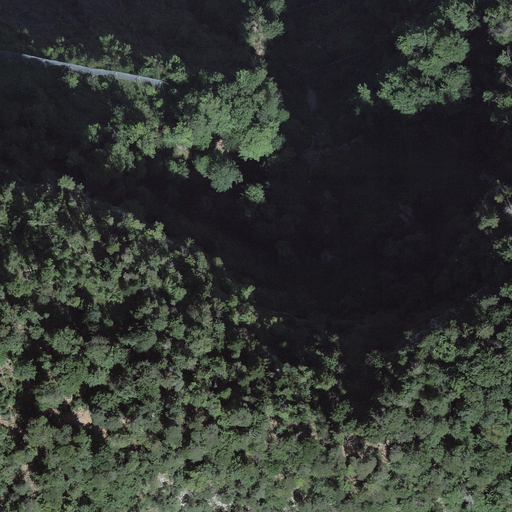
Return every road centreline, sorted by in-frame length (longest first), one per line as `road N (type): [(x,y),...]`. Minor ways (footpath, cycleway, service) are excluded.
road 1 (motorway): [(0,277),(114,264),(240,233),(354,196),(511,119)]
road 2 (motorway): [(331,0),(159,52),(0,78)]
